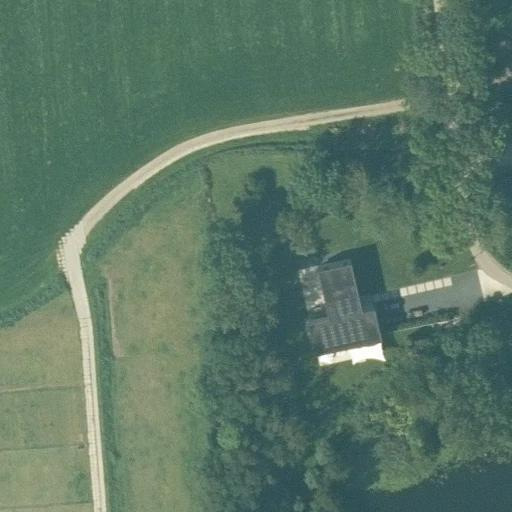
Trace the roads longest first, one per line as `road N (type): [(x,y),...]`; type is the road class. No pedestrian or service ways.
road 1 (unclassified): [(98,511),(84,301),(67,248),(76,232),(152,168),(192,146),(446,91)]
road 2 (unclassified): [(511,281),(492,271),(465,222),(446,91)]
